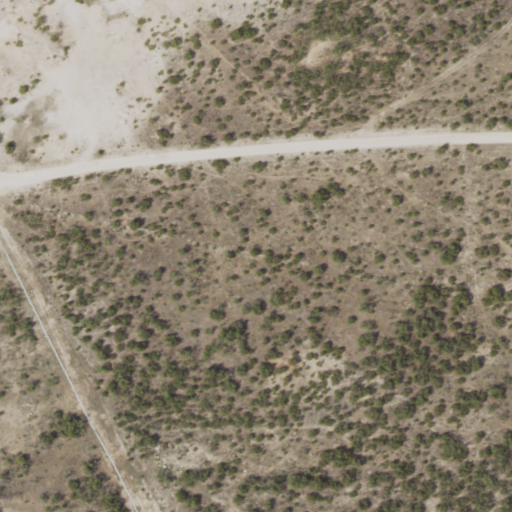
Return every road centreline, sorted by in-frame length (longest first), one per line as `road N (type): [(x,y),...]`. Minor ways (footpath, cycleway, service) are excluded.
road 1 (track): [(0,187),(85,167),(362,141),(511,38)]
road 2 (track): [(511,133),(362,141)]
